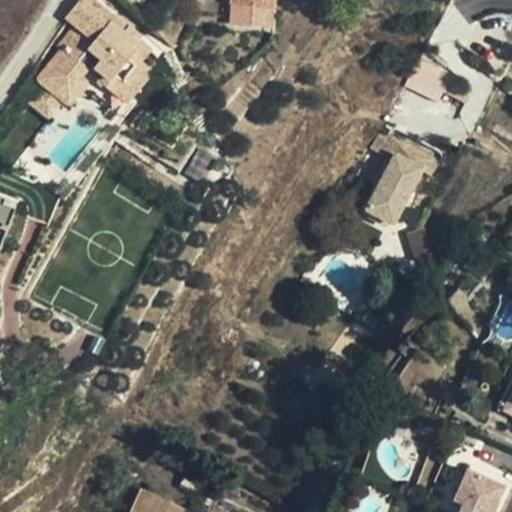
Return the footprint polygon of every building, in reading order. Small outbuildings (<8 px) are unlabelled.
[(122,111),(156,70),(144,60),(156,46),(100,0),(78,0),(64,17),(75,26),(33,76),(73,109),(92,86),(122,111)] [(232,0),(232,6),(276,10),(276,0),(232,0)] [(274,27),(276,10),(232,6),(231,23),(274,27)] [(436,157),(386,132),(379,146),(391,152),(363,207),(395,223),(424,168),(429,171),(436,157)] [(19,204),(0,196),(0,222),(10,226),(19,204)] [(435,256),(426,227),(409,232),(418,261),(435,256)] [(454,497),(463,501),(484,511),(494,511),(509,483),(471,465),(454,497)] [(183,511),(139,491),(128,511),(183,511)] [(457,511),(484,511),(463,501),(457,511)]
